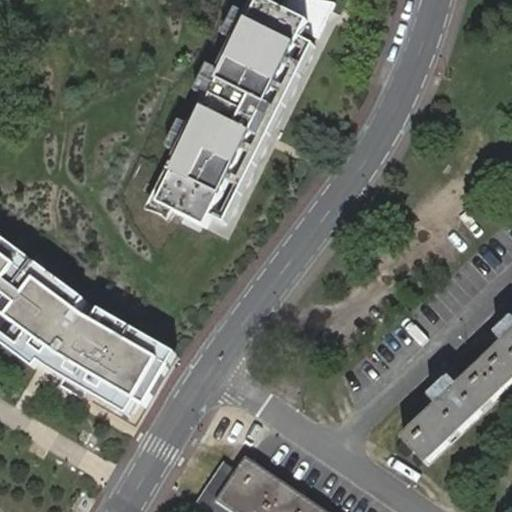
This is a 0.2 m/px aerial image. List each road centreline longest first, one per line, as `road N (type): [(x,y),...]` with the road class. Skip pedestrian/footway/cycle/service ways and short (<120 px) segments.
road 1 (tertiary): [(437,0),(393,116),(211,370)]
road 2 (residential): [(345,456),(511,283)]
road 3 (tertiary): [(211,370),(126,511)]
road 4 (residential): [(211,370),(345,456)]
